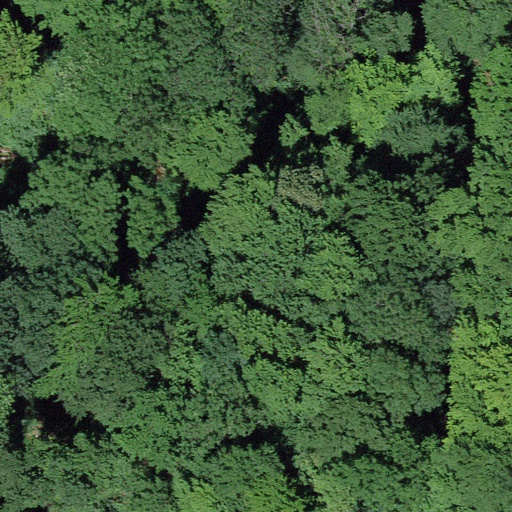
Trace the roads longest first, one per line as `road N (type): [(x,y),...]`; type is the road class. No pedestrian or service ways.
road 1 (track): [(436,511),(451,295),(438,77),(414,0)]
road 2 (track): [(445,168),(479,276),(492,384),(438,486)]
